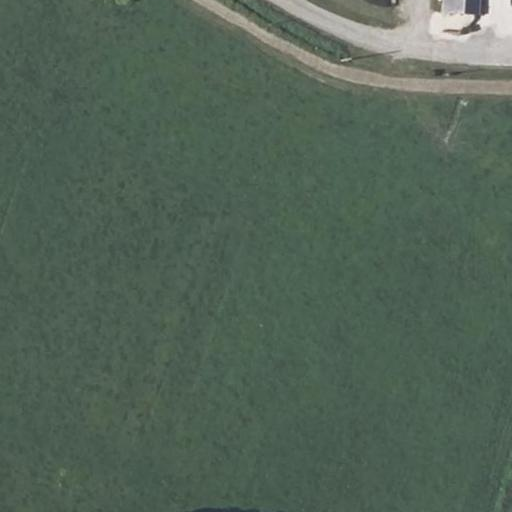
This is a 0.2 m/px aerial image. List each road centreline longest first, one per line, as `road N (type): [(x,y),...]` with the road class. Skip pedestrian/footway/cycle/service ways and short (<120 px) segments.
road 1 (track): [(206,0),(336,68),(461,87),(511,86)]
road 2 (unclassified): [(289,0),(343,34),(470,49),(511,44)]
